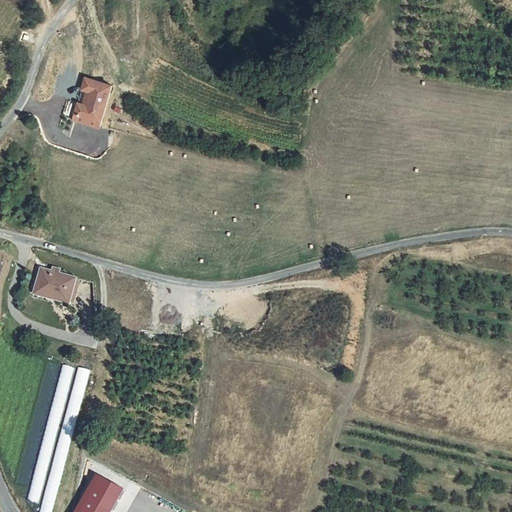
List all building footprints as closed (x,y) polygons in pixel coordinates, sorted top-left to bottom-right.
[(112,83),(85,75),(81,87),(89,89),(85,101),(78,98),(73,111),(100,120),(112,83)] [(100,120),(73,111),(71,117),(98,126),(100,120)] [(53,271),(41,268),(35,290),(49,294),(48,297),(71,303),(77,278),(62,274),(61,278),(52,275),(53,271)] [(70,378),(74,370),(66,366),(62,374),(70,378)] [(111,421),(95,420),(92,430),(107,432),(111,421)]
